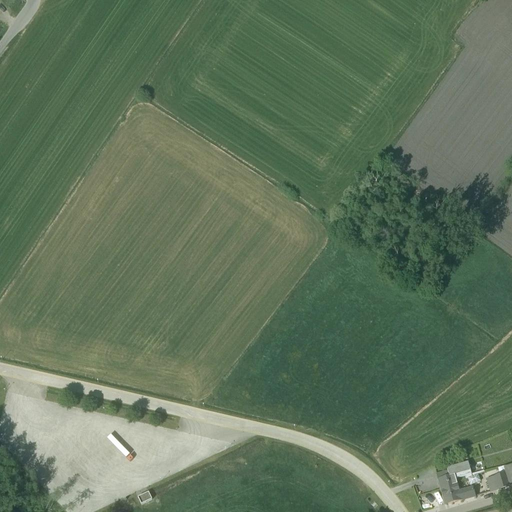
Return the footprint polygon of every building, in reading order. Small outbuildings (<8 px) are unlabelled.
[(436,475),(440,490),(457,486),(455,480),(464,477),(465,480),(467,479),(477,475),(484,473),(484,472),(471,475),(468,463),(446,469),(447,472),(436,475)] [(492,477),(496,491),(509,487),(505,474),(492,477)] [(480,482),(477,475),(467,479),(470,486),(480,482)] [(444,506),(474,498),(472,488),(459,492),(457,486),(440,490),(444,506)] [(141,506),(151,500),(148,493),(138,498),(141,506)]
